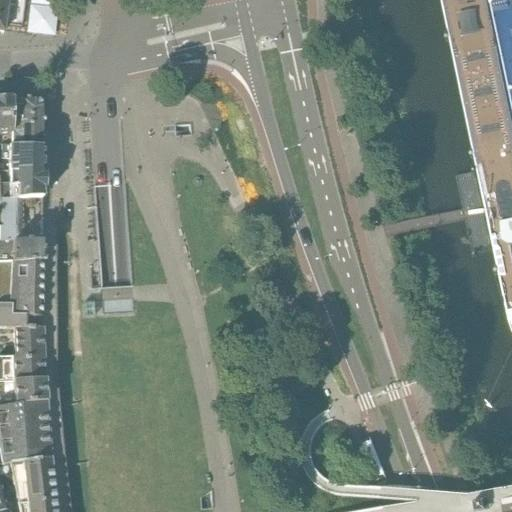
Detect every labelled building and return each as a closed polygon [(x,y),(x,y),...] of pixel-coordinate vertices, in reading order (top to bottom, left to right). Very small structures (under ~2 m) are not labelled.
[(0,0),(0,34),(2,35),(3,28),(15,29),(18,0),(0,0)] [(20,148),(42,148),(42,109),(34,100),(10,102),(12,128),(22,128),(20,148)] [(10,102),(0,103),(0,138),(11,137),(12,128),(10,102)] [(8,173),(42,173),(42,160),(42,148),(20,148),(7,148),(8,173)] [(0,202),(21,201),(42,202),(42,173),(8,173),(0,173),(0,202)] [(40,264),(40,259),(40,257),(40,253),(40,249),(40,245),(41,243),(20,243),(21,201),(0,202),(0,213),(1,226),(0,227),(0,245),(11,245),(11,264),(40,264)] [(0,264),(11,264),(11,245),(0,245),(0,264)] [(11,264),(0,264),(0,308),(9,309),(9,319),(30,320),(40,321),(40,264),(11,264)] [(83,319),(93,318),(93,304),(82,305),(83,319)] [(9,309),(0,308),(0,330),(12,332),(13,359),(41,360),(41,330),(29,330),(30,320),(9,319),(9,309)] [(0,359),(0,384),(42,382),(41,360),(13,359),(0,359)] [(42,382),(0,384),(0,408),(44,405),(42,382)] [(39,505),(53,502),(49,462),(46,426),(44,405),(0,408),(0,469),(1,469),(8,468),(15,497),(18,509),(39,505)] [(18,511),(7,511),(4,499),(0,485),(0,511),(39,511),(39,505),(18,509),(18,511)] [(477,510),(492,508),(491,503),(490,498),(475,500),(477,510)] [(54,511),(53,502),(39,505),(39,511),(54,511)]
